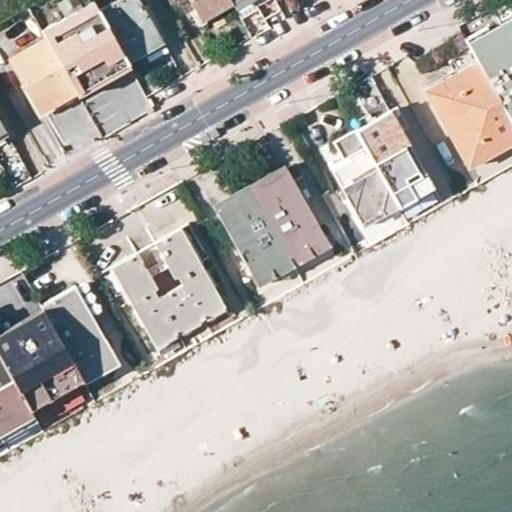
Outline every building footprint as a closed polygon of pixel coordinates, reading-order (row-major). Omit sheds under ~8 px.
[(141,47),(158,37),(138,0),(111,0),(96,8),(127,63),(139,56),(144,52),(141,47)] [(228,0),(183,0),(181,1),(192,19),(208,11),(218,6),(221,12),(232,5),(228,0)] [(228,0),(232,5),(235,10),(253,0),(252,0),(228,0)] [(511,0),(500,0),(491,6),(497,18),(511,10),(511,0)] [(103,81),(129,67),(127,63),(96,8),(92,1),(40,30),(45,38),(75,91),(77,96),(103,81)] [(192,19),(196,25),(221,12),(218,6),(208,11),(192,19)] [(511,10),(497,18),(484,26),(487,32),(466,42),(476,61),(480,68),(511,125),(511,10)] [(162,43),(158,37),(141,47),(144,52),(162,43)] [(9,59),(38,112),(54,103),(75,91),(45,38),(9,59)] [(162,43),(144,52),(149,62),(167,52),(162,43)] [(426,90),(429,96),(458,80),(480,68),(476,61),(426,90)] [(458,80),(429,96),(463,156),(511,129),(511,125),(480,68),(458,80)] [(92,125),(121,122),(117,91),(88,95),(92,125)] [(435,190),(392,111),(377,119),(358,130),(397,204),(400,208),(435,190)] [(511,129),(463,156),(466,163),(511,138),(511,129)] [(397,204),(358,130),(345,136),(335,141),(347,164),(334,171),(362,223),(397,204)] [(271,177),(251,188),(274,229),(291,259),(328,238),(288,168),(271,177)] [(234,197),(215,208),(255,278),(291,259),(274,229),(251,188),(234,197)] [(364,227),(400,208),(397,204),(362,223),(364,227)] [(114,267),(159,345),(227,305),(182,228),(129,259),(114,267)] [(332,246),(328,238),(291,259),(295,266),(332,246)] [(295,266),(291,259),(255,278),(259,286),(295,266)] [(113,357),(73,285),(60,293),(39,304),(41,308),(80,376),(113,357)] [(80,376),(41,308),(16,322),(0,331),(0,359),(11,379),(28,409),(81,379),(80,376)] [(83,382),(117,363),(113,357),(80,376),(81,379),(83,382)] [(28,409),(11,379),(0,385),(0,429),(30,412),(28,409)] [(0,439),(35,420),(30,412),(0,429),(0,439)]
